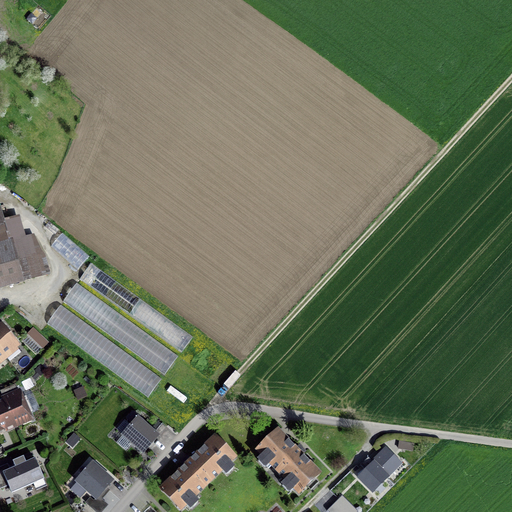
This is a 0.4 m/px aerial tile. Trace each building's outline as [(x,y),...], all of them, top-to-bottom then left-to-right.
[(18,260),(34,255),(29,239),(13,245),(18,260)] [(0,285),(21,279),(9,242),(0,244),(0,285)] [(0,327),(0,357),(17,344),(2,326),(0,327)] [(34,329),(28,334),(43,350),(49,344),(34,329)] [(0,392),(2,397),(14,424),(32,416),(18,383),(0,390),(0,392)] [(0,430),(14,424),(2,397),(0,398),(0,430)] [(139,418),(123,437),(142,453),(159,434),(139,418)] [(276,428),(256,448),(299,493),(320,473),(276,428)] [(215,436),(157,491),(176,511),(180,511),(237,459),(215,436)] [(366,471),(358,479),(371,492),(401,463),(387,448),(372,462),(369,458),(361,465),(366,471)] [(31,451),(0,465),(0,490),(1,492),(8,489),(11,496),(44,480),(31,451)] [(93,464),(77,482),(93,494),(86,502),(96,511),(101,511),(108,504),(99,496),(112,480),(93,464)] [(329,511),(351,511),(339,499),(328,510),(329,511)]
